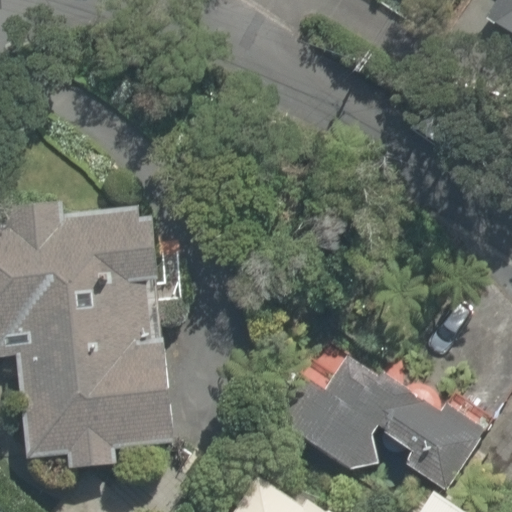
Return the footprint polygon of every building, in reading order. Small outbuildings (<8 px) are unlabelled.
[(511,0),(497,0),(491,8),(511,23),(511,0)] [(62,215),(61,203),(0,208),(0,354),(18,353),(29,457),(68,453),(69,468),(116,463),(114,448),(175,442),(165,340),(155,340),(150,281),(159,280),(153,218),(139,219),(138,207),(62,215)] [(351,470),(379,464),(372,435),(377,428),(412,451),(403,463),(444,490),(485,429),(447,404),(442,412),(381,372),(378,377),(347,357),(324,390),(307,378),(278,419),(351,470)] [(258,478),(234,511),(325,511),(307,500),(301,507),(258,478)] [(464,511),(433,491),(419,511),(464,511)]
